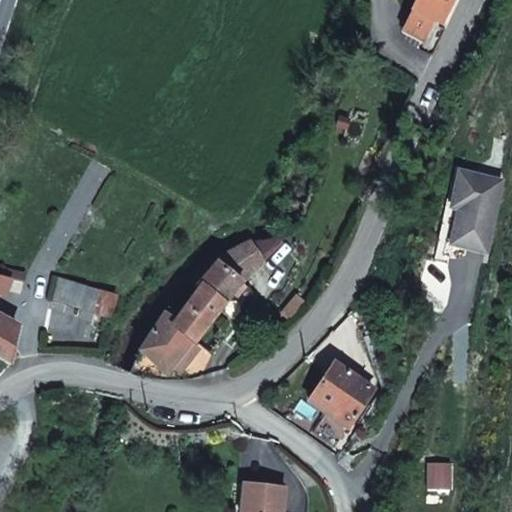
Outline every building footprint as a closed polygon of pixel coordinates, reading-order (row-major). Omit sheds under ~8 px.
[(415,0),(411,10),(434,22),(440,9),(447,13),(453,0),(415,0)] [(434,22),(411,10),(401,32),(423,43),(434,22)] [(458,209),(450,244),(486,252),(500,181),(458,172),(451,208),(458,209)] [(458,209),(451,208),(443,242),(450,244),(458,209)] [(192,342),(242,281),(264,259),(282,248),(276,237),(252,244),(250,241),(210,261),(214,265),(196,284),(199,287),(175,320),(164,312),(140,348),(167,373),(173,365),(180,370),(198,347),(192,342)] [(0,276),(0,358),(9,364),(18,326),(0,315),(0,288),(5,291),(7,284),(20,293),(23,281),(0,276)] [(297,297),(282,315),(286,317),(291,313),(294,316),(306,304),(297,297)] [(334,363),(309,401),(347,426),(372,388),(334,363)] [(281,511),(284,487),(243,483),(239,511),(281,511)]
